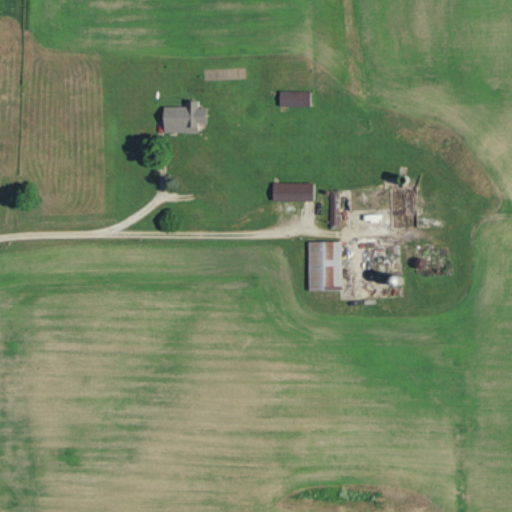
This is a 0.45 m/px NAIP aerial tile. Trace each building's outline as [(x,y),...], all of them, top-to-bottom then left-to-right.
[(310,106),(310,91),(279,90),(279,106),(310,106)] [(164,132),(198,132),(198,100),(185,101),(185,106),(164,106),(164,132)] [(313,182),(273,183),(273,201),(314,200),(313,182)] [(329,190),(329,228),(338,228),(337,190),(329,190)] [(341,241),(308,241),(309,290),(342,290),(341,241)]
